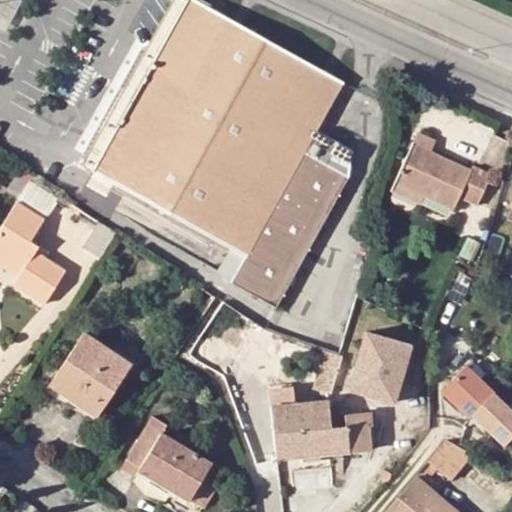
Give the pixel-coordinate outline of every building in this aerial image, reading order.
[(22,6),(12,0),(0,0),(0,31),(5,35),(22,6)] [(172,0),(82,165),(92,170),(184,0),(172,0)] [(351,150),(316,130),(342,83),(193,0),(184,0),(92,170),(245,256),(231,282),(276,306),(348,175),(351,150)] [(413,143),(395,183),(424,197),(452,210),(458,197),(476,205),(490,175),(471,167),(470,170),(413,143)] [(25,171),(18,166),(12,177),(25,185),(51,202),(74,216),(80,207),(25,171)] [(420,205),(424,197),(395,183),(391,190),(420,205)] [(51,202),(25,185),(15,202),(41,219),(51,202)] [(28,242),(41,219),(15,202),(0,225),(0,258),(20,271),(17,276),(13,282),(43,301),(63,270),(33,251),(36,247),(28,242)] [(95,264),(108,243),(99,237),(86,258),(95,264)] [(0,264),(17,276),(20,271),(0,258),(0,264)] [(81,331),(47,383),(48,384),(94,413),(95,414),(128,363),(81,331)] [(343,397),(389,407),(394,382),(372,378),(375,363),(397,367),(400,348),(355,339),(343,397)] [(372,378),(394,382),(397,367),(375,363),(372,378)] [(511,410),(470,368),(445,393),(472,420),(475,417),(506,449),(511,442),(511,410)] [(346,427),(329,428),(326,401),(272,405),(277,458),(370,450),(366,413),(345,414),(346,427)] [(150,415),(120,467),(132,474),(136,467),(172,489),(186,497),(200,474),(207,461),(159,432),(165,424),(150,415)] [(429,463),(434,467),(450,481),(473,455),(448,441),(429,463)] [(395,477),(404,464),(392,457),(383,470),(395,477)] [(429,463),(417,477),(421,481),(434,467),(429,463)] [(215,483),(200,474),(186,497),(201,506),(215,483)] [(457,511),(421,481),(417,477),(387,511),(457,511)]
